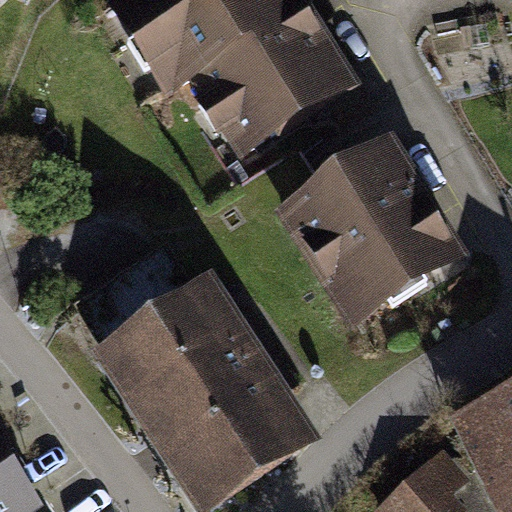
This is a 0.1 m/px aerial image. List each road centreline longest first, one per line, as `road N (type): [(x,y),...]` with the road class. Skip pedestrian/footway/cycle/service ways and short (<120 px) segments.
road 1 (residential): [(283,511),(355,434),(511,326)]
road 2 (residential): [(0,325),(139,511)]
